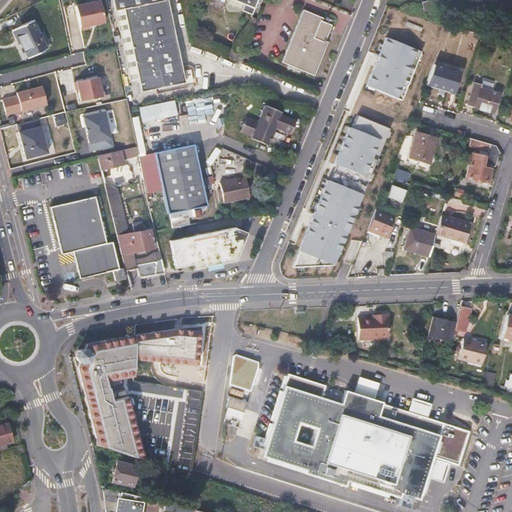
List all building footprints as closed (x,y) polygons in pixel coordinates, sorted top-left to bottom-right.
[(124,11),(138,82),(141,94),(185,85),(167,0),(112,0),(115,13),(124,11)] [(241,14),(253,17),(257,0),(220,0),(243,5),(241,14)] [(416,0),(419,16),(429,19),(426,0),(416,0)] [(99,2),(73,8),(79,32),(105,26),(99,2)] [(130,84),(138,82),(124,11),(115,13),(130,84)] [(301,66),(299,72),(315,78),(327,47),(324,46),(332,26),(323,22),(324,20),(304,12),(282,65),(294,70),(296,64),(301,66)] [(17,36),(26,55),(45,46),(30,17),(10,27),(15,37),(17,36)] [(364,80),(391,92),(399,73),(407,76),(417,54),(382,39),(364,80)] [(227,58),(242,64),(245,57),(230,50),(227,58)] [(458,75),(432,67),(422,93),(450,102),(458,75)] [(99,78),(75,80),(78,105),(102,103),(99,78)] [(5,113),(48,102),(43,82),(16,89),(17,94),(1,98),(5,113)] [(463,103),(467,104),(473,83),(469,82),(463,103)] [(481,85),(473,83),(467,104),(467,106),(493,114),(498,95),(480,89),(481,85)] [(249,140),(266,147),(273,129),(289,135),(294,122),(278,116),(279,113),(262,107),(256,122),(244,118),(238,133),(250,138),(249,140)] [(104,112),(81,117),(88,148),(111,142),(104,112)] [(41,119),(17,126),(25,156),(49,149),(41,119)] [(323,198),(357,212),(389,135),(355,120),(323,198)] [(409,156),(428,162),(435,138),(416,132),(409,156)] [(462,136),(459,136),(457,142),(466,145),(468,138),(462,136)] [(494,146),(468,138),(466,145),(466,146),(486,152),(483,163),(494,167),(499,153),(494,146)] [(108,146),(109,152),(136,146),(134,139),(108,146)] [(137,154),(136,146),(109,152),(95,155),(95,156),(99,170),(122,165),(121,158),(137,154)] [(165,216),(204,208),(204,205),(201,188),(192,146),(153,154),(165,216)] [(478,165),(480,154),(467,151),(462,176),(471,179),(470,182),(478,184),(479,180),(487,182),(490,167),(478,165)] [(143,179),(138,159),(129,161),(134,181),(143,179)] [(230,202),(255,197),(251,177),(226,182),(230,202)] [(113,182),(102,184),(105,196),(116,193),(113,182)] [(405,191),(391,186),(387,197),(401,202),(405,191)] [(125,234),(116,193),(105,196),(123,271),(132,269),(130,261),(128,252),(130,252),(150,248),(147,229),(142,231),(140,225),(132,227),(133,232),(125,234)] [(93,195),(47,206),(50,218),(51,218),(59,253),(72,250),(104,243),(93,195)] [(374,212),(366,232),(385,239),(393,219),(374,212)] [(436,231),(449,235),(449,238),(463,242),(469,223),(440,215),(436,231)] [(436,231),(412,224),(406,245),(429,252),(436,231)] [(220,266),(235,263),(245,234),(232,230),(169,242),(174,270),(192,266),(193,271),(220,266)] [(104,243),(72,250),(74,256),(78,277),(111,269),(116,268),(110,241),(104,243)] [(137,277),(162,273),(158,253),(151,253),(142,259),(143,263),(135,265),(136,268),(137,277)] [(143,263),(142,259),(133,261),(130,261),(132,269),(136,268),(135,265),(143,263)] [(116,268),(111,269),(113,279),(122,277),(120,267),(116,268)] [(469,307),(459,305),(455,321),(454,329),(463,331),(469,307)] [(356,316),(356,338),(386,337),(385,312),(375,313),(375,315),(370,315),(356,316)] [(511,313),(507,312),(501,335),(511,337),(511,313)] [(454,329),(455,321),(433,315),(428,334),(451,341),(454,329)] [(187,327),(159,330),(163,354),(163,358),(191,355),(187,327)] [(95,444),(143,457),(125,392),(109,396),(105,379),(131,375),(133,353),(135,351),(135,332),(84,340),(73,352),(95,444)] [(461,339),(457,359),(481,363),(484,343),(461,339)] [(160,378),(163,354),(135,351),(131,375),(160,378)] [(325,387),(287,375),(261,458),(318,477),(317,480),(344,489),(346,483),(364,489),(365,485),(418,502),(442,428),(424,422),(425,419),(381,405),(382,404),(344,392),(340,405),(331,402),(321,399),(325,387)] [(177,469),(190,471),(201,393),(191,392),(190,405),(186,404),(177,469)] [(238,427),(246,400),(230,395),(222,422),(238,427)] [(0,445),(12,442),(7,424),(0,425),(0,445)] [(132,486),(137,466),(117,461),(113,482),(132,486)] [(170,484),(174,470),(154,464),(150,477),(170,484)] [(142,511),(145,498),(121,492),(121,493),(119,493),(116,511),(142,511)] [(202,511),(164,503),(162,511),(202,511)]
